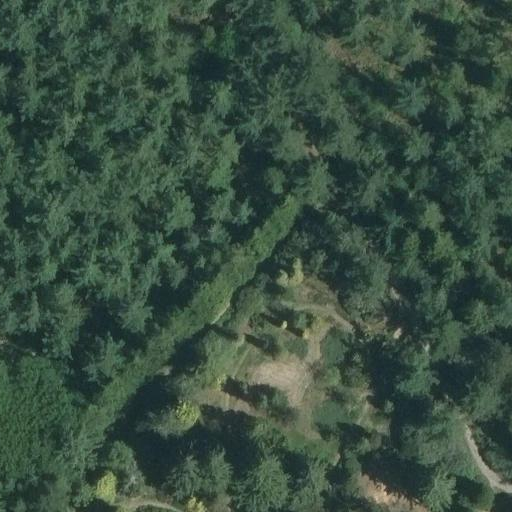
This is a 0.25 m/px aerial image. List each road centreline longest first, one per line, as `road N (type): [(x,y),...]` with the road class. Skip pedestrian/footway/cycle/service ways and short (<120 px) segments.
road 1 (track): [(227,0),(482,465),(495,485),(511,491)]
road 2 (track): [(0,446),(89,458),(331,186)]
